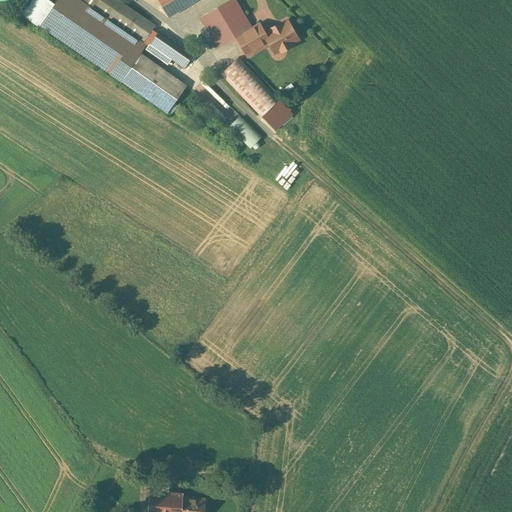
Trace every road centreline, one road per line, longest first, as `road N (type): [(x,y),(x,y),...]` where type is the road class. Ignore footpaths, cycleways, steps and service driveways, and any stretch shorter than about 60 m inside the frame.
road 1 (track): [(511,347),(217,78)]
road 2 (track): [(439,511),(511,370)]
